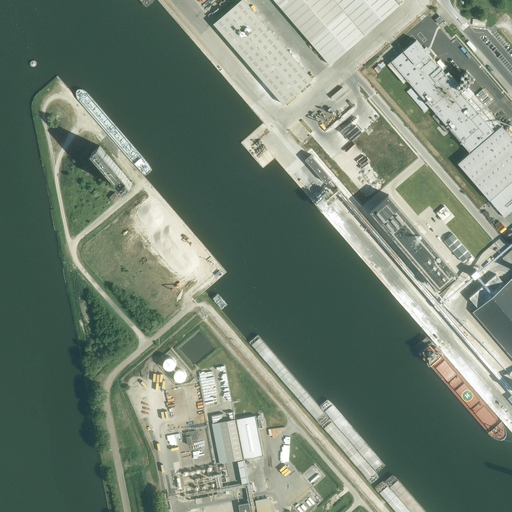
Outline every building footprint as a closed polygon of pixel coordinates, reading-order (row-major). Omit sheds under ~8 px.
[(312,80),(243,0),(241,0),(214,24),(284,104),(312,80)] [(395,0),(274,0),(330,65),(400,5),(395,0)] [(397,57),(387,64),(404,83),(407,80),(415,89),(417,91),(436,113),(432,116),(446,132),(447,133),(450,130),(470,153),(458,163),(490,200),(511,181),(511,137),(502,126),(501,126),(462,80),(458,83),(448,72),(446,74),(428,54),(430,53),(425,48),(424,49),(416,40),(408,47),(400,54),(397,57)] [(345,90),(342,87),(331,97),(334,100),(345,90)] [(417,91),(415,89),(413,90),(411,87),(407,91),(424,112),(429,108),(415,92),(417,91)] [(92,152),(125,190),(133,184),(100,146),(92,152)] [(115,193),(109,197),(113,201),(118,196),(115,193)] [(389,195),(370,211),(439,291),(458,275),(389,195)] [(437,212),(447,223),(455,216),(445,205),(437,212)] [(453,233),(444,240),(462,261),(470,254),(453,233)] [(473,312),(511,357),(511,278),(505,284),(496,274),(469,297),(478,307),(473,312)] [(175,366),(175,364),(175,362),(175,361),(174,360),(173,360),(172,359),(171,358),(170,358),(169,358),(167,359),(166,360),(165,360),(165,361),(164,362),(164,363),(164,364),(165,366),(166,367),(166,368),(168,368),(169,369),(171,369),(172,368),(174,367),(175,366)] [(201,371),(202,378),(206,377),(206,375),(212,374),(211,369),(201,371)] [(185,377),(185,375),(185,373),(184,373),(183,372),(182,371),(181,370),(180,370),(179,370),(177,371),(176,372),(175,372),(175,373),(174,375),(174,376),(175,377),(176,379),(177,380),(178,381),(179,381),(180,381),(182,380),(183,380),(183,379),(185,377)] [(209,385),(204,386),(206,404),(212,403),(211,398),(209,399),(208,395),(210,394),(209,385)] [(256,415),(235,419),(243,458),(263,454),(256,415)] [(235,419),(212,423),(220,463),(243,458),(235,419)] [(196,430),(185,432),(188,445),(192,444),(191,440),(198,439),(196,430)] [(245,460),(238,461),(242,483),(249,482),(245,460)] [(272,511),(270,496),(255,499),(257,511),(272,511)] [(239,503),(240,511),(251,511),(249,501),(239,503)]
